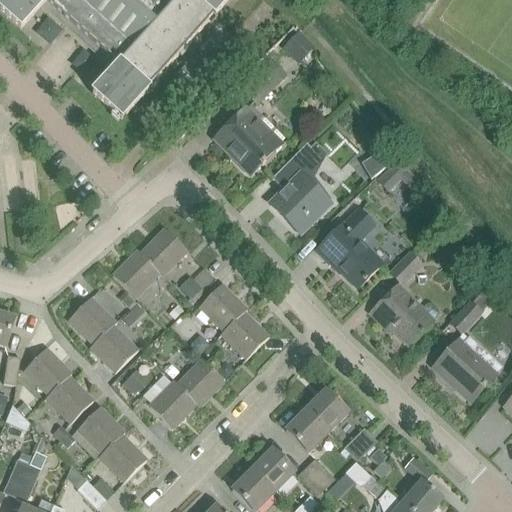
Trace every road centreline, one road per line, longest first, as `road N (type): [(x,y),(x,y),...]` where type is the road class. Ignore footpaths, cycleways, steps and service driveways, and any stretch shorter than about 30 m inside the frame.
road 1 (residential): [(329,332),(186,187),(147,191),(131,205)]
road 2 (residential): [(329,332),(158,511)]
road 3 (residential): [(497,495),(329,332)]
road 4 (residential): [(131,205),(0,69)]
road 5 (residential): [(131,205),(37,290),(0,278)]
